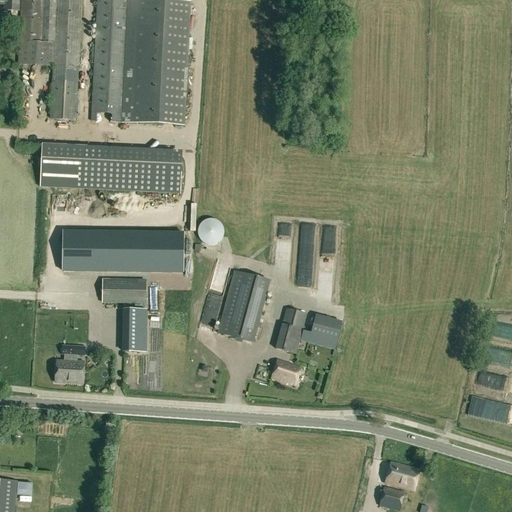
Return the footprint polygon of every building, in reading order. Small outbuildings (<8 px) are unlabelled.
[(5,11),(18,12),(19,0),(0,0),(0,4),(5,5),(5,11)] [(82,0),(20,0),(17,65),(79,68),(79,66),(81,66),(81,59),(79,59),(82,0)] [(140,0),(96,0),(90,122),(122,125),(184,128),(191,2),(140,0)] [(78,83),(51,81),(50,120),(76,122),(78,83)] [(181,153),(42,147),(41,186),(179,193),(181,153)] [(327,222),(324,275),(337,275),(340,222),(327,222)] [(183,232),(63,231),(63,272),(182,273),(183,232)] [(313,272),(313,264),(302,264),(302,272),(313,272)] [(269,282),(234,272),(218,334),(253,343),(269,282)] [(146,280),(102,279),(101,303),(145,304),(146,280)] [(275,349),(296,355),(307,314),(285,309),(275,349)] [(145,313),(124,313),(123,355),(128,355),(146,355),(147,313),(145,313)] [(300,340),(305,342),(332,349),(334,349),(341,323),(339,323),(315,316),(310,333),(303,331),(300,340)] [(56,361),(55,383),(83,384),(84,362),(76,362),(76,356),(84,356),(85,347),(62,346),(62,355),(66,355),(65,361),(56,361)] [(300,368),(277,361),(271,379),(295,386),(300,368)] [(511,401),(483,395),(480,407),(511,413),(511,401)] [(390,463),(385,484),(414,491),(419,470),(390,463)] [(0,511),(14,511),(17,482),(0,480),(0,511)] [(400,511),(405,492),(384,487),(379,507),(400,511)]
